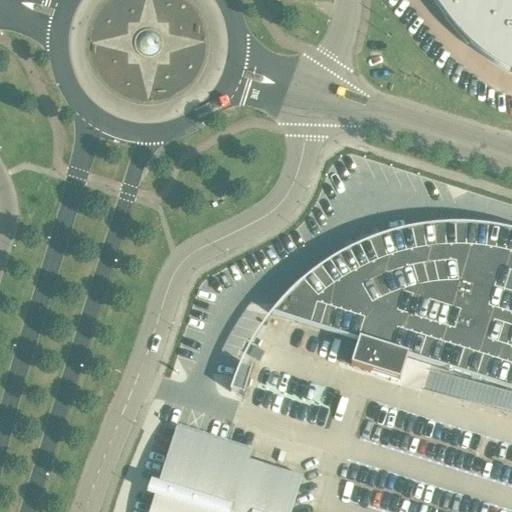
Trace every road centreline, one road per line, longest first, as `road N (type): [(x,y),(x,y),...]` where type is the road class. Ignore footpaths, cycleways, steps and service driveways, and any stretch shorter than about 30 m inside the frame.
road 1 (unclassified): [(84,511),(180,265),(266,219),(290,193),(331,104)]
road 2 (secondary): [(27,511),(148,130)]
road 3 (secondary): [(97,113),(0,441)]
road 4 (unclassified): [(511,161),(331,104)]
